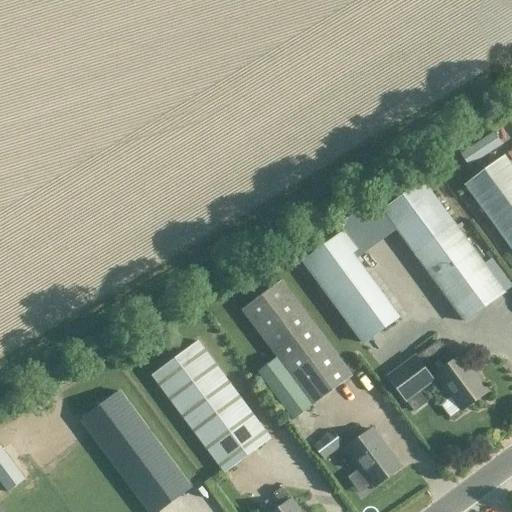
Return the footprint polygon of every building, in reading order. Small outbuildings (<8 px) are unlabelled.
[(487,130),(494,143),(511,132),(511,125),(508,118),(487,130)] [(511,169),(502,156),(463,185),(511,251),(511,169)] [(420,181),(380,211),(462,321),(502,292),(420,181)] [(341,231),(300,261),(360,343),(396,316),(350,254),(355,251),(341,231)] [(276,358),(300,391),(311,405),(349,376),(278,281),(239,309),(276,358)] [(430,380),(429,378),(433,375),(459,410),(485,391),(459,355),(457,356),(437,339),(413,357),(412,356),(385,376),(412,412),(425,403),(416,391),(430,380)] [(149,375),(222,473),(268,439),(195,341),(149,375)] [(116,391),(78,420),(146,511),(156,511),(188,488),(116,391)] [(372,487),(398,467),(370,429),(343,449),(358,468),(346,476),(358,492),(370,484),(372,487)] [(322,459),(342,444),(330,430),(311,445),(322,459)] [(0,485),(5,492),(22,480),(0,449),(0,485)] [(473,486),(454,500),(462,511),(482,497),(473,486)] [(271,511),(298,511),(280,487),(271,494),(280,506),(271,511)]
